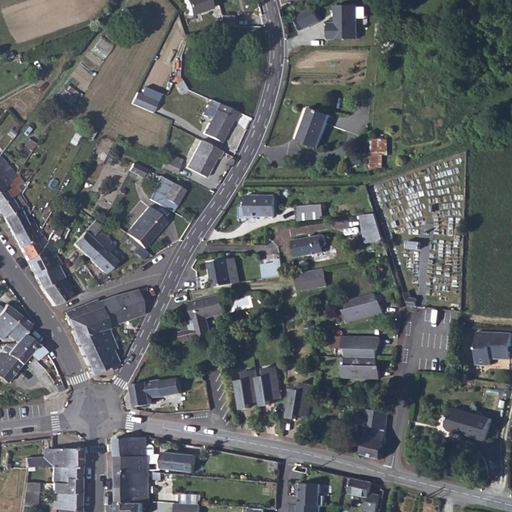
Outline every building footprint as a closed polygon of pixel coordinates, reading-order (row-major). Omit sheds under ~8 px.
[(208,6),(205,0),(179,0),(184,14),(208,6)] [(358,4),(335,5),(336,22),(327,23),(327,39),(358,39),(358,4)] [(313,8),(296,16),(303,29),(319,22),(313,8)] [(214,20),(213,27),(230,30),(232,20),(221,17),(220,21),(214,20)] [(67,84),(57,96),(69,106),(79,93),(67,84)] [(235,102),(212,96),(200,123),(218,132),(231,107),(232,108),(235,102)] [(163,111),(143,101),(137,112),(157,122),(163,111)] [(327,114),(308,106),(294,141),(313,148),(327,114)] [(371,138),(370,168),(383,168),(383,155),(387,155),(388,138),(371,138)] [(186,153),(205,162),(207,159),(210,160),(213,153),(191,143),(186,153)] [(198,179),(205,162),(186,153),(179,170),(198,179)] [(166,164),(162,172),(174,178),(178,171),(166,164)] [(154,179),(138,171),(134,179),(148,185),(149,182),(153,183),(154,179)] [(0,198),(12,190),(10,188),(0,176),(0,198)] [(163,188),(157,187),(149,210),(160,214),(163,207),(177,213),(183,196),(169,191),(163,188)] [(23,205),(12,190),(0,198),(0,218),(4,224),(21,215),(19,212),(23,205)] [(277,196),(249,195),(249,207),(241,207),(241,218),(257,218),(257,216),(276,216),(277,196)] [(299,220),(323,217),(323,204),(299,206),(299,220)] [(19,212),(21,215),(27,211),(23,205),(19,212)] [(163,207),(160,214),(174,219),(177,213),(163,207)] [(21,215),(4,224),(7,229),(15,242),(35,231),(29,221),(33,218),(29,211),(27,211),(21,215)] [(375,218),(374,214),(359,215),(361,230),(379,228),(377,222),(375,218)] [(157,216),(134,243),(152,258),(175,231),(157,216)] [(35,231),(15,242),(22,255),(38,246),(44,234),(41,228),(35,231)] [(381,232),(379,228),(361,230),(363,243),(383,240),(381,232)] [(27,265),(29,267),(47,258),(53,248),(44,234),(38,246),(22,255),(27,265)] [(82,251),(96,268),(97,267),(109,257),(113,254),(107,247),(102,250),(99,246),(105,241),(100,235),(82,251)] [(328,237),(323,235),(294,240),(298,258),(325,252),(324,247),(328,246),(329,242),(328,237)] [(108,239),(105,241),(99,246),(102,250),(107,247),(113,254),(109,257),(113,263),(121,256),(108,239)] [(29,267),(38,282),(56,273),(55,270),(61,264),(62,263),(53,248),(47,258),(29,267)] [(109,283),(122,273),(113,263),(109,257),(97,267),(96,268),(109,283)] [(237,257),(229,258),(234,284),(242,282),(237,257)] [(287,273),(284,257),(276,258),(276,262),(263,264),(265,277),(287,273)] [(215,277),(217,287),(234,284),(229,258),(210,262),(213,277),(215,277)] [(56,273),(38,282),(47,295),(70,285),(64,273),(68,271),(62,263),(61,264),(55,270),(56,273)] [(327,277),(325,268),(296,274),(299,291),(329,286),(327,277)] [(49,299),(56,313),(73,306),(70,300),(76,297),(70,285),(47,295),(49,299)] [(141,293),(146,308),(153,306),(148,291),(141,293)] [(102,312),(110,333),(114,332),(131,326),(150,319),(146,308),(141,293),(101,307),(102,312)] [(202,337),(215,333),(212,318),(229,313),(224,293),(193,301),(197,319),(202,337)] [(381,308),(379,300),(348,308),(350,316),(348,317),(351,329),(380,321),(378,312),(374,313),(373,310),(381,308)] [(84,311),(87,318),(102,312),(101,307),(100,306),(100,305),(84,311)] [(12,334),(23,321),(10,308),(7,311),(1,307),(0,308),(0,334),(7,339),(12,334)] [(67,318),(70,324),(87,318),(84,311),(83,311),(67,318)] [(87,318),(70,324),(74,337),(77,345),(110,333),(102,312),(87,318)] [(202,337),(197,319),(193,320),(191,323),(193,329),(192,330),(195,339),(202,337)] [(31,330),(23,321),(12,334),(21,342),(24,338),(31,330)] [(115,335),(116,335),(132,330),(131,326),(114,332),(115,335)] [(182,332),(185,341),(195,339),(192,330),(182,332)] [(110,333),(77,345),(83,361),(92,380),(123,369),(119,358),(123,357),(115,335),(114,332),(110,333)] [(477,333),(476,366),(491,366),(491,360),(510,360),(510,347),(511,347),(511,334),(477,333)] [(37,350),(24,338),(21,342),(18,344),(15,347),(29,359),(37,350)] [(346,355),(346,362),(377,360),(376,352),(373,352),(373,349),(380,348),(380,340),(343,342),(343,354),(346,355)] [(21,368),(29,359),(15,347),(7,356),(21,368)] [(0,387),(1,389),(21,368),(7,356),(0,363),(0,387)] [(154,358),(148,370),(154,373),(160,362),(154,358)] [(377,360),(346,362),(347,371),(345,370),(345,383),(383,381),(383,373),(375,373),(374,370),(377,370),(377,360)] [(259,378),(264,402),(264,406),(272,405),(271,398),(275,397),(276,401),(284,399),(278,367),(266,369),(268,377),(259,378)] [(256,403),(264,402),(259,378),(258,370),(246,372),(248,380),(239,382),(245,410),(253,409),(251,401),(255,400),(256,403)] [(159,380),(135,384),(135,385),(140,405),(156,402),(155,399),(185,393),(183,377),(167,380),(166,378),(159,380)] [(303,415),(311,416),(315,389),(316,384),(304,383),(302,390),(294,389),(289,417),(298,418),(299,411),(303,411),(303,415)] [(458,409),(455,411),(451,428),(453,431),(491,440),(496,419),(458,409)] [(367,456),(388,460),(393,412),(371,411),(369,427),(372,428),(367,456)] [(147,446),(146,437),(114,440),(113,447),(114,458),(148,456),(149,461),(161,460),(160,467),(190,469),(191,452),(161,450),(161,455),(153,455),(153,447),(151,446),(147,446)] [(51,465),(51,447),(52,446),(43,446),(43,455),(44,455),(44,465),(51,465)] [(82,451),(82,447),(52,446),(51,447),(51,465),(56,466),(82,466),(82,451)] [(44,465),(44,456),(44,455),(43,455),(26,455),(26,465),(25,465),(44,465)] [(148,456),(114,458),(115,488),(150,487),(149,461),(148,456)] [(82,478),(82,466),(56,466),(56,477),(82,478)] [(83,493),(82,478),(56,477),(55,479),(55,492),(83,493)] [(374,481),(354,478),(353,494),(372,497),(374,481)] [(23,491),(41,492),(42,479),(24,479),(23,491)] [(321,484),(298,483),(298,497),(301,497),(301,505),(321,506),(324,506),(325,496),(321,496),(321,484)] [(115,488),(116,503),(144,504),(151,504),(150,487),(115,488)] [(23,491),(22,507),(32,508),(41,509),(41,492),(23,491)] [(83,511),(83,493),(55,492),(54,509),(83,511)] [(143,511),(144,504),(116,503),(116,511),(143,511)]
